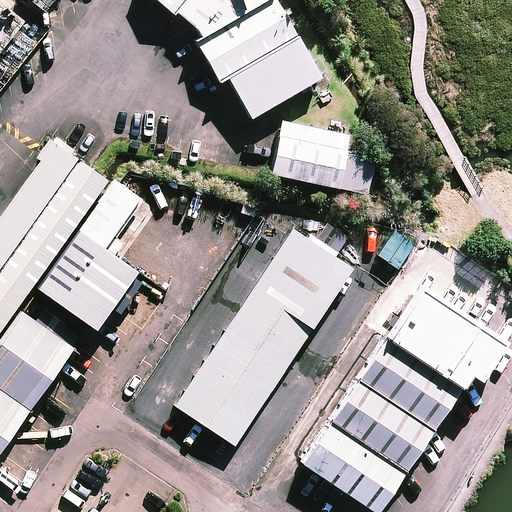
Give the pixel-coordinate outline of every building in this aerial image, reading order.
[(0,0),(0,53),(35,14),(18,0),(0,0)] [(201,30),(251,0),(176,0),(194,16),(201,30)] [(225,70),(294,30),(276,0),(251,0),(201,30),(195,33),(219,74),(225,70)] [(294,30),(225,70),(249,110),(317,71),(294,30)] [(349,124),(283,110),(272,164),(364,182),(372,145),(346,140),(349,124)] [(55,131),(0,210),(0,321),(107,166),(55,131)] [(141,183),(116,165),(35,282),(92,321),(136,258),(104,236),(141,183)] [(291,218),(175,391),(231,429),(348,256),(291,218)] [(163,296),(150,286),(140,299),(153,309),(163,296)] [(487,340),(407,286),(294,453),(374,507),(487,340)] [(0,445),(75,337),(21,300),(0,330),(0,445)] [(129,322),(117,312),(106,324),(117,335),(129,322)]
